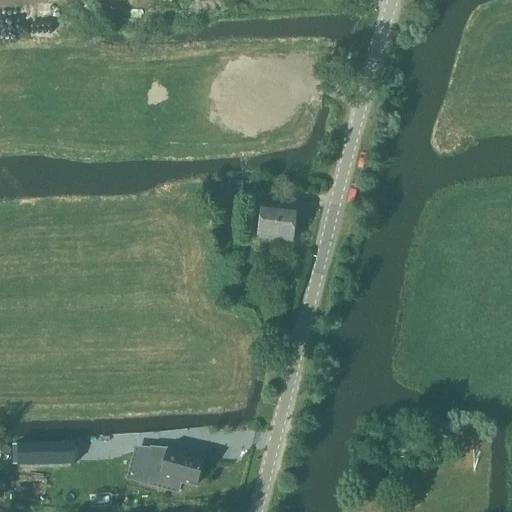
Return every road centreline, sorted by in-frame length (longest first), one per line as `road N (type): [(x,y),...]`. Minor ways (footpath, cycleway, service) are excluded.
road 1 (unclassified): [(257,511),(390,0)]
road 2 (track): [(227,70),(365,96)]
